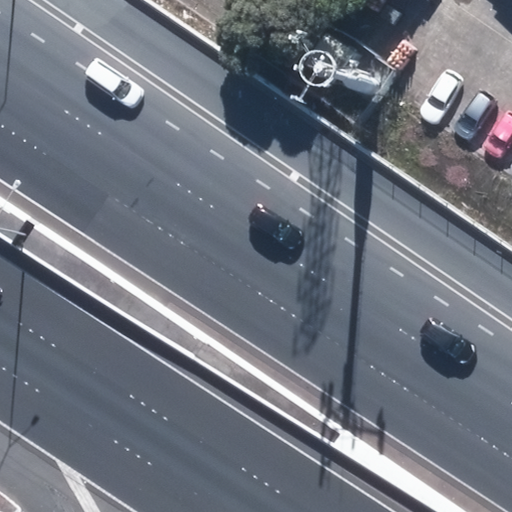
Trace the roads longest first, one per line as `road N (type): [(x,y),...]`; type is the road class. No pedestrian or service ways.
road 1 (motorway): [(0,64),(511,399)]
road 2 (motorway): [(223,511),(0,366)]
